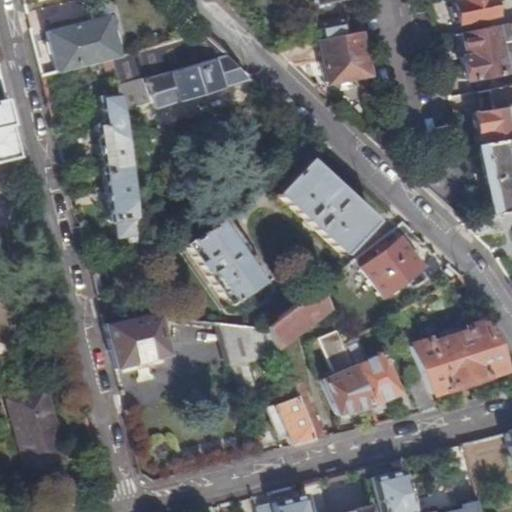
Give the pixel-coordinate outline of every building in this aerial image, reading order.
[(455,23),(493,16),(489,0),(454,0),(454,2),(451,3),(452,7),(447,8),(450,21),(455,21),(455,23)] [(90,20),(44,32),(54,72),(109,58),(116,56),(105,14),(104,12),(101,9),(99,9),(87,12),(90,20)] [(343,17),(312,24),(316,40),(347,34),(343,17)] [(511,22),(458,33),(463,57),(457,58),(462,81),(501,73),(504,87),(511,85),(511,63),(500,66),(496,44),(511,41),(511,37),(511,36),(511,22)] [(109,58),(114,77),(116,96),(118,111),(150,102),(143,79),(225,56),(200,32),(116,56),(109,58)] [(319,60),(324,84),(365,76),(356,32),(347,34),(316,40),(275,49),(291,65),(319,60)] [(458,33),(453,34),(457,58),(463,57),(458,33)] [(225,56),(143,79),(150,102),(151,107),(250,79),(225,56)] [(474,136),(475,136),(477,147),(511,140),(511,85),(504,87),(487,90),(491,111),(481,112),(470,115),(474,136)] [(100,124),(94,125),(100,174),(125,170),(118,111),(116,96),(97,98),(100,124)] [(0,162),(19,157),(5,100),(0,101),(0,162)] [(511,140),(477,147),(476,147),(490,216),(499,214),(511,211),(511,140)] [(371,222),(306,160),(274,193),(339,256),(371,222)] [(113,222),(115,237),(133,235),(125,170),(100,174),(106,222),(113,222)] [(470,220),(459,222),(475,238),(502,233),(499,214),(490,216),(470,220)] [(265,281),(222,219),(184,245),(226,307),(265,281)] [(117,253),(121,268),(137,266),(137,261),(134,240),(119,242),(120,252),(117,253)] [(420,269),(398,240),(359,269),(381,298),(420,269)] [(324,307),(316,289),(263,328),(272,350),(273,351),(311,323),(308,318),(324,307)] [(143,316),(102,325),(113,370),(167,357),(157,318),(143,316)] [(427,342),(407,348),(421,378),(430,396),(445,391),(445,392),(486,378),(486,380),(501,376),(500,372),(503,371),(492,338),(488,339),(482,324),(466,329),(467,333),(428,346),(427,342)] [(217,325),(226,361),(229,360),(245,356),(272,350),(263,328),(262,330),(217,325)] [(320,339),(336,373),(319,381),(334,416),(369,408),(353,371),(342,346),(335,332),(320,339)] [(342,346),(353,371),(369,408),(399,394),(380,354),(365,361),(355,338),(342,346)] [(245,356),(229,360),(237,393),(254,388),(245,356)] [(421,378),(408,384),(421,415),(436,411),(430,396),(421,378)] [(289,389),(293,398),(311,442),(325,438),(301,383),(289,389)] [(45,389),(6,399),(8,404),(46,394),(45,389)] [(26,471),(63,462),(46,394),(8,404),(26,471)] [(278,441),(285,438),(289,448),(311,442),(293,398),(265,410),(278,441)] [(473,483),(511,470),(499,433),(461,446),(473,483)] [(410,511),(401,471),(369,479),(376,511),(410,511)] [(301,485),(304,495),(308,511),(320,511),(326,511),(317,481),(301,485)] [(308,511),(304,495),(255,507),(256,511),(308,511)] [(478,511),(477,506),(474,497),(452,503),(453,506),(433,511),(432,507),(414,511),(478,511)]
